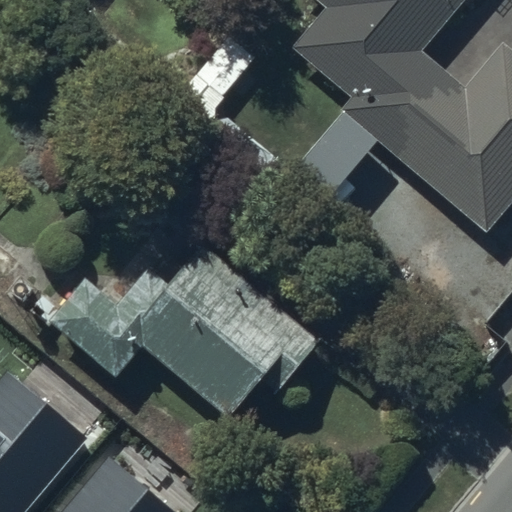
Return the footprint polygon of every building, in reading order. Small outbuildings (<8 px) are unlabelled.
[(325,224),(383,156),(484,241),(511,207),(511,61),(501,52),(463,96),(419,59),(469,0),(306,0),(324,15),(290,56),(351,107),(282,188),(325,224)] [(249,64),(229,49),(190,102),(191,138),(256,187),(276,159),(227,122),(223,99),(249,64)] [(0,274),(17,255),(0,241),(0,274)] [(139,360),(223,429),(251,395),(272,412),(318,356),(196,255),(161,298),(139,280),(107,319),(79,296),(46,334),(114,390),(139,360)] [(0,376),(0,511),(22,511),(85,437),(5,370),(0,376)] [(178,511),(108,453),(57,511),(178,511)]
